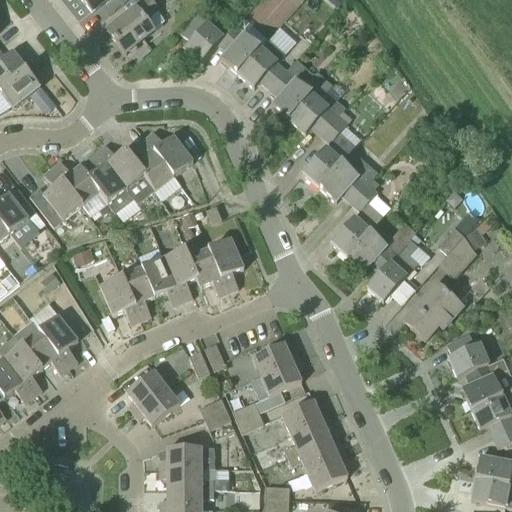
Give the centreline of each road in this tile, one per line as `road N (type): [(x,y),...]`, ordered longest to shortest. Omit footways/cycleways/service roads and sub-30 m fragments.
road 1 (residential): [(106,95),(194,98),(211,110),(297,288)]
road 2 (residential): [(69,403),(120,360),(297,288)]
road 3 (residential): [(297,288),(336,351),(399,511)]
road 4 (residential): [(135,511),(127,450),(69,403)]
road 5 (residential): [(0,148),(70,138),(106,95)]
